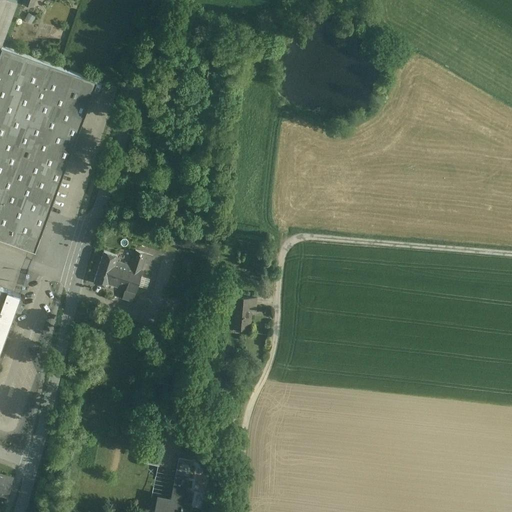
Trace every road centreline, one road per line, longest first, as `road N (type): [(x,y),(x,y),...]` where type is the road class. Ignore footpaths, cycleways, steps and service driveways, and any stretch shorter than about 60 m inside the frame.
road 1 (track): [(511,253),(303,235),(287,245),(277,266),(272,349),(240,443),(242,511)]
road 2 (secondary): [(72,295),(164,0)]
road 3 (secondary): [(32,464),(72,295)]
